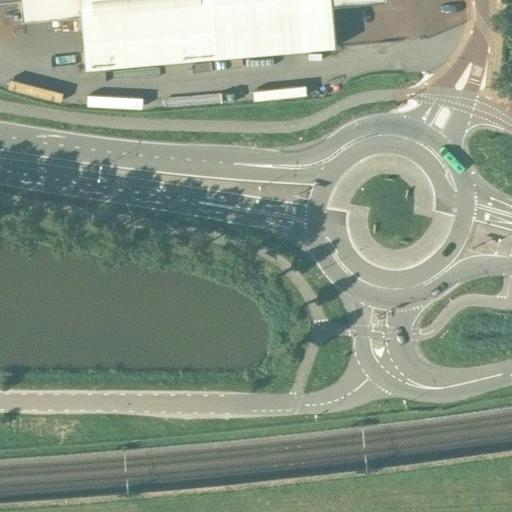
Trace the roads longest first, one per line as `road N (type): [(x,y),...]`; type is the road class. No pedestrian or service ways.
road 1 (unclassified): [(0,401),(320,403),(352,392),(384,362)]
road 2 (primary): [(233,164),(0,135)]
road 3 (primary): [(0,171),(216,206)]
road 4 (primary): [(413,130),(372,127),(323,152),(233,164)]
road 5 (tertiary): [(511,371),(436,389),(416,386),(384,362)]
road 6 (primary): [(399,300),(471,266),(511,266)]
